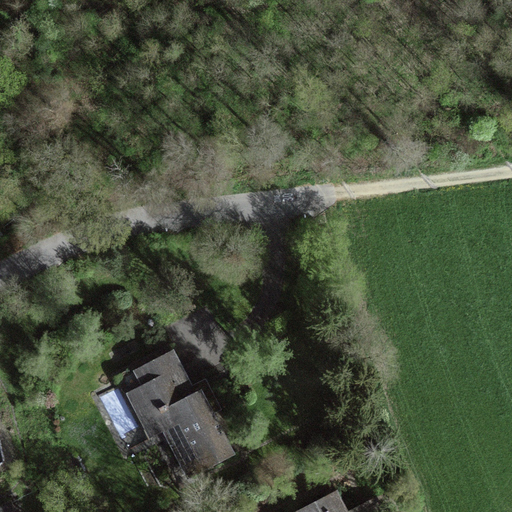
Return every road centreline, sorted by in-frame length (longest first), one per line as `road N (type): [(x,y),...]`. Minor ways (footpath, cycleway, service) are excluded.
road 1 (residential): [(0,276),(44,244),(348,191)]
road 2 (track): [(511,171),(348,191)]
